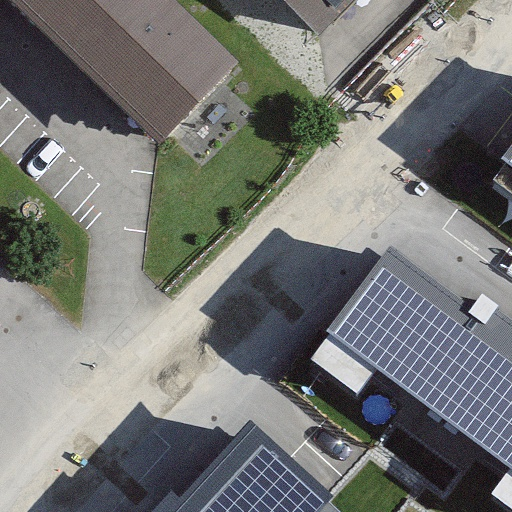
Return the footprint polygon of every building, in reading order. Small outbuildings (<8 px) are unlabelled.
[(168,0),(3,0),(71,68),(153,151),(236,69),(168,0)] [(291,0),(329,36),(363,0),(291,0)] [(511,171),(502,184),(511,191),(511,171)] [(392,276),(328,363),(511,496),(511,335),(480,312),(467,331),(392,276)] [(199,511),(308,511),(252,458),(199,511)]
